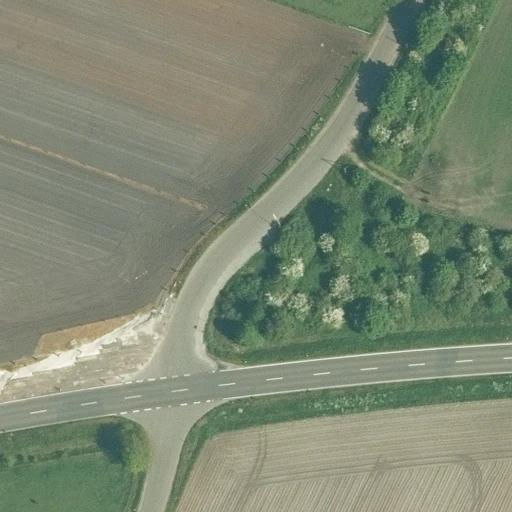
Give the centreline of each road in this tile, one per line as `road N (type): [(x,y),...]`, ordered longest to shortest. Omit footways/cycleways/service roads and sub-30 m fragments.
road 1 (unclassified): [(182,391),(181,332),(197,291),(224,250),(332,143),(405,0)]
road 2 (secondary): [(511,362),(182,391)]
road 3 (secondary): [(182,391),(0,421)]
road 4 (unclassified): [(150,511),(182,391)]
